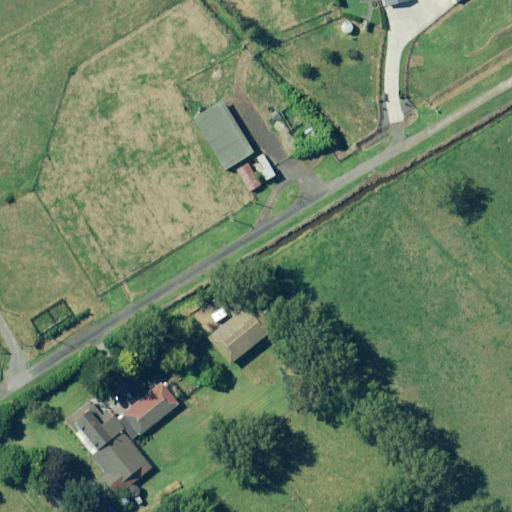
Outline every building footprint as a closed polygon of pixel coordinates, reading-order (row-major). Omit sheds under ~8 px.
[(251,155),(220,103),(193,119),(225,171),(251,155)] [(275,176),(264,155),(255,160),(266,181),(275,176)] [(262,185),(250,164),(237,171),(249,192),(262,185)] [(271,333),(250,305),(209,338),(230,365),(271,333)] [(206,325),(198,313),(191,317),(199,329),(206,325)] [(161,385),(116,420),(104,403),(90,414),(85,407),(66,422),(107,475),(98,482),(112,500),(152,470),(132,443),(178,408),(161,385)]
